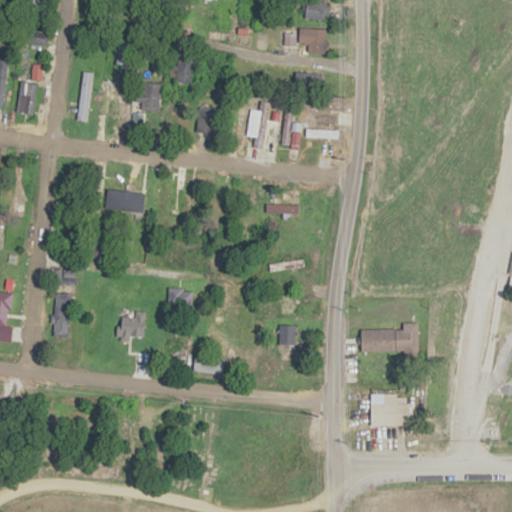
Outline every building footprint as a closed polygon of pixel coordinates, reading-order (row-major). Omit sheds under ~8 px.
[(329,0),(305,0),(305,18),(329,18),(329,0)] [(325,53),(325,28),(307,28),(307,53),(325,53)] [(48,35),(26,29),(23,39),(45,45),(48,35)] [(193,84),(193,55),(177,55),(177,84),(193,84)] [(31,79),(41,79),(41,62),(31,62),(31,79)] [(92,72),(82,71),(76,120),(87,121),(92,72)] [(320,72),(294,73),(294,88),(321,86),(320,72)] [(32,114),(36,83),(21,81),(16,112),(32,114)] [(130,82),(120,83),(120,93),(131,93),(130,82)] [(137,112),(159,112),(159,82),(137,82),(137,112)] [(266,100),(256,100),(256,147),(266,147),(266,100)] [(128,124),(128,102),(108,102),(108,124),(128,124)] [(291,111),(282,111),(282,145),(291,145),(291,111)] [(303,125),(343,125),(343,116),(303,116),(303,125)] [(337,138),(337,128),(305,128),(305,138),(337,138)] [(202,213),(202,179),(184,179),(184,213),(202,213)] [(266,213),(298,213),(298,204),(266,204),(266,213)] [(75,285),(75,268),(50,268),(50,285),(75,285)] [(191,306),(191,289),(168,288),(167,305),(191,306)] [(53,337),(70,337),(70,291),(53,291),(53,337)] [(279,293),(279,314),(296,314),(296,293),(279,293)] [(360,329),(361,351),(416,351),(416,324),(403,324),(403,328),(360,329)] [(294,344),(294,325),(277,325),(277,344),(294,344)] [(164,337),(164,362),(187,362),(187,337),(164,337)] [(193,372),(220,375),(222,356),(194,354),(193,372)] [(370,403),(370,425),(409,425),(409,403),(370,403)]
